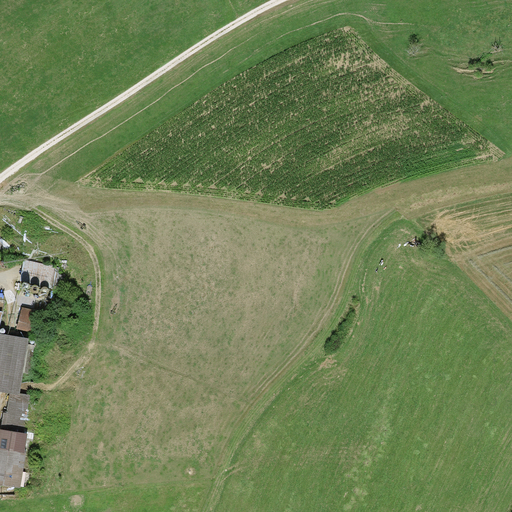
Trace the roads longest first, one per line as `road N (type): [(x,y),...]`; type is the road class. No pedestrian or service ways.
road 1 (track): [(419,207),(372,237),(332,323),(240,428),(204,511)]
road 2 (track): [(280,0),(0,177)]
